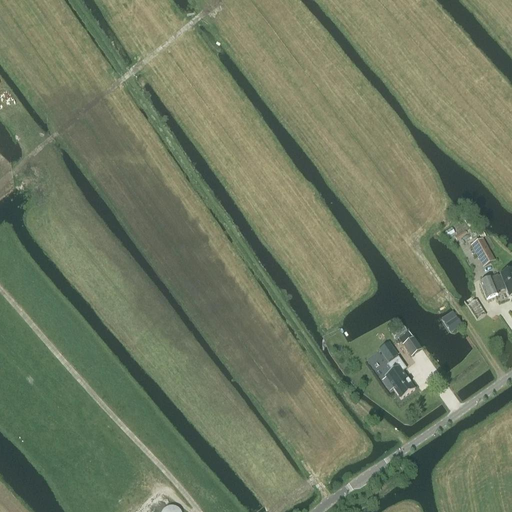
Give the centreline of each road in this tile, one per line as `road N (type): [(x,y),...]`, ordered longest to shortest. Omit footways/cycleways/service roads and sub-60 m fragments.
road 1 (track): [(197,511),(0,290)]
road 2 (track): [(219,0),(0,186)]
road 3 (tertiary): [(511,375),(386,462)]
